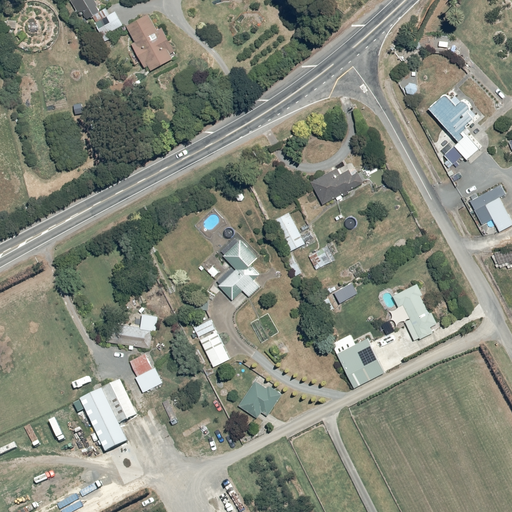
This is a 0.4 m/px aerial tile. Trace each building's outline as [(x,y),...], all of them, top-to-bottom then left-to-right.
[(100,10),(94,0),(71,0),(78,11),(82,8),(88,18),(91,16),(92,16),(99,29),(120,18),(116,10),(110,14),(107,7),(101,11),(100,10)] [(158,30),(149,12),(127,24),(136,40),(132,42),(145,66),(148,64),(151,70),(175,57),(171,50),(174,49),(162,27),(158,30)] [(17,29),(17,20),(7,19),(6,28),(17,29)] [(38,29),(34,22),(27,27),(31,33),(38,29)] [(418,83),(408,81),(406,91),(416,94),(418,83)] [(471,109),(463,100),(462,99),(457,93),(452,98),(451,100),(446,95),(431,109),(456,137),(460,141),(455,146),(445,156),(448,159),(445,162),(450,167),(453,164),(453,165),(457,161),(463,155),(467,160),(480,148),(467,134),(472,130),(468,126),(475,119),(478,116),(471,109)] [(84,112),(82,101),(74,103),(77,113),(84,112)] [(337,170),(326,176),(315,182),(326,204),(367,182),(362,171),(355,175),(354,173),(352,169),(340,176),(337,170)] [(38,183),(33,174),(24,178),(29,188),(38,183)] [(505,193),(501,184),(470,199),(482,224),(494,218),(500,231),(511,224),(511,220),(500,196),(505,193)] [(308,223),(299,228),(290,212),(268,223),(280,245),(296,275),(302,272),(291,250),(306,243),(305,241),(314,236),(308,223)] [(257,256),(259,254),(245,239),(243,241),(241,238),(224,255),(233,265),(218,280),(221,283),(219,284),(221,286),(217,289),(233,306),(241,299),(243,301),(250,295),(250,296),(260,286),(254,279),(260,274),(251,264),(258,257),(257,256)] [(335,259),(328,246),(309,255),(316,269),(335,259)] [(418,283),(394,294),(416,340),(434,331),(431,326),(438,323),(432,311),(430,312),(421,294),(423,293),(418,283)] [(119,343),(129,345),(129,349),(134,349),(135,345),(151,347),(153,333),(157,333),(159,315),(143,313),(142,327),(121,324),(119,343)] [(231,358),(210,317),(194,326),(219,375),(235,366),(231,358)] [(370,331),(354,339),(351,333),(333,343),(338,353),(355,386),(386,370),(373,345),(371,340),(374,339),(370,331)] [(163,383),(156,367),(154,368),(146,352),(130,360),(138,375),(137,376),(144,392),(163,383)] [(283,393),(258,377),(240,405),(258,417),(261,411),(268,416),(283,393)] [(102,388),(81,398),(106,451),(128,440),(119,423),(128,418),(138,414),(121,379),(102,388)]
